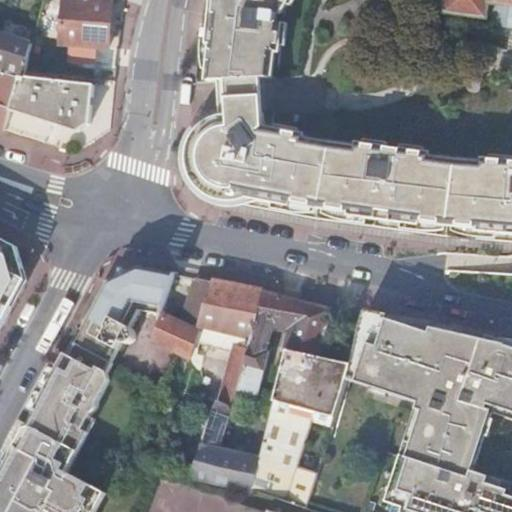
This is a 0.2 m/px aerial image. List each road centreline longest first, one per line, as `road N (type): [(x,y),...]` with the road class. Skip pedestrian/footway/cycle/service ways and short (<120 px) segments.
road 1 (tertiary): [(112,213),(393,275),(450,300),(511,311)]
road 2 (residential): [(0,413),(112,213)]
road 3 (tertiary): [(162,0),(141,153),(112,213)]
